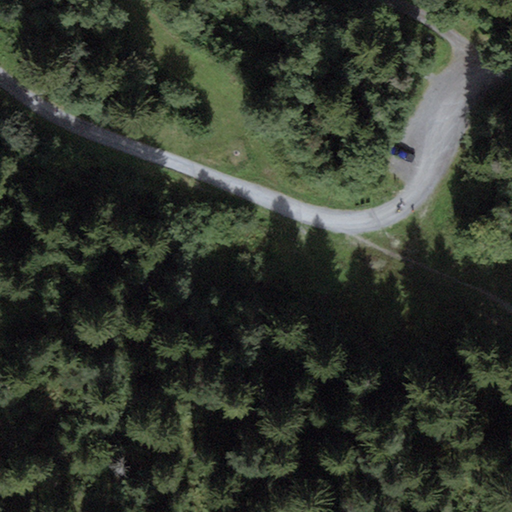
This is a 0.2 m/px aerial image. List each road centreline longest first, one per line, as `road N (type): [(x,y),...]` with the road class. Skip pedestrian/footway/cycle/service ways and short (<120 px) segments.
road 1 (track): [(0,98),(151,170),(301,217),(365,223),(421,180),(470,70)]
road 2 (track): [(470,70),(460,50),(420,17),(372,0)]
